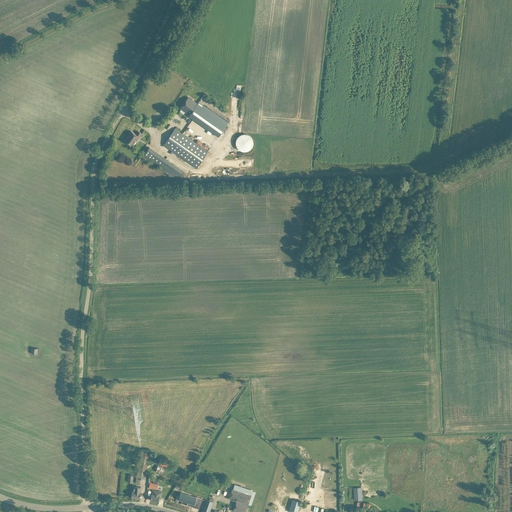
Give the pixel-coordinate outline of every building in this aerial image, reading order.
[(187,99),(180,109),(189,115),(190,115),(197,104),(198,104),(192,100),(191,102),(187,99)] [(189,116),(218,136),(226,125),(197,104),(190,115),(189,115),(189,116)] [(196,168),(208,151),(175,128),(163,145),(196,168)] [(138,139),(142,133),(138,131),(136,134),(131,131),(124,141),(131,146),(135,140),(134,140),(136,137),(138,139)] [(235,139),(234,142),(235,144),(236,147),(238,149),(240,150),(243,150),(246,150),(248,149),(250,147),(251,144),(252,142),(251,139),(250,137),(248,135),(246,134),(243,133),(240,134),(238,135),(236,137),(235,139)] [(146,150),(144,154),(145,155),(150,159),(156,152),(149,147),(148,148),(146,150)] [(165,159),(160,166),(163,168),(169,161),(165,159)] [(172,163),(167,171),(170,173),(175,165),(172,163)] [(145,480),(149,453),(150,452),(142,451),(137,479),(145,480)] [(169,468),(171,462),(160,457),(158,464),(169,468)] [(310,478),(306,501),(311,502),(315,479),(310,478)] [(150,483),(149,488),(152,488),(156,489),(158,489),(158,487),(158,484),(158,483),(159,480),(154,479),(153,483),(152,483),(150,482),(150,483)] [(132,497),(140,498),(141,486),(133,485),(132,497)] [(361,486),(353,487),(354,499),(362,499),(361,486)] [(178,489),(171,502),(174,504),(182,492),(178,489)] [(248,504),(251,495),(232,489),(229,498),(236,501),(233,510),(238,511),(245,511),(246,509),(248,504)] [(150,500),(158,502),(159,498),(161,498),(162,492),(152,490),(150,500)] [(182,492),(180,500),(187,502),(186,503),(193,505),(194,501),(196,502),(197,500),(200,501),(201,498),(195,495),(195,496),(182,492)] [(201,511),(209,511),(213,501),(206,499),(201,511)]
